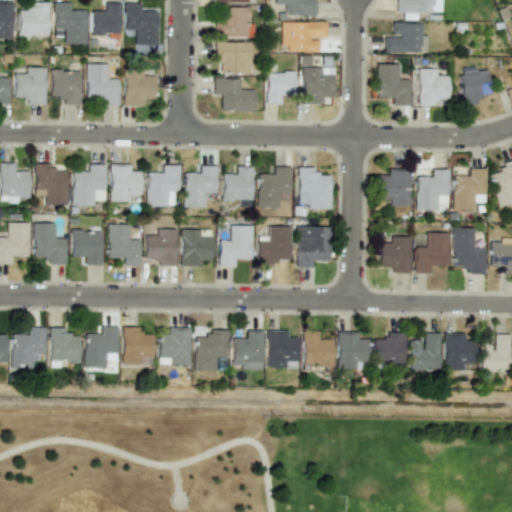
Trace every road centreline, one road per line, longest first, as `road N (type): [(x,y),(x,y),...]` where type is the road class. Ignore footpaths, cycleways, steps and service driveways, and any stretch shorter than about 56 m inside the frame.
road 1 (residential): [(511,125),(457,139),(0,133)]
road 2 (residential): [(0,296),(511,304)]
road 3 (residential): [(349,302),(353,0)]
road 4 (residential): [(180,0),(179,136)]
